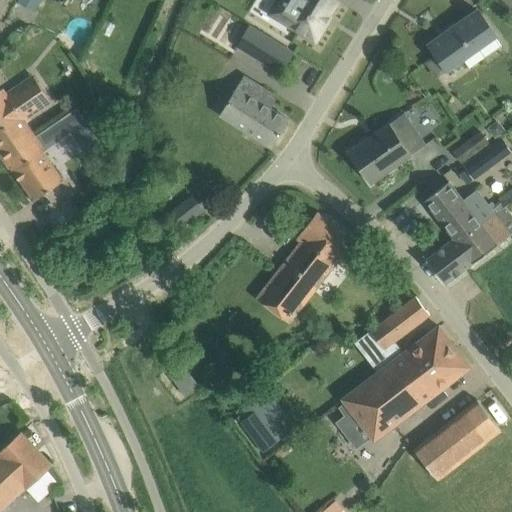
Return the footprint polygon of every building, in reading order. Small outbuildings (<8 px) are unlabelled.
[(18,0),(18,1),(36,11),(42,0),(18,0)] [(280,0),(272,13),(315,40),(325,24),(323,23),(337,0),(280,0)] [(511,0),(503,0),(511,8),(511,0)] [(437,55),(427,62),(437,77),(497,35),(479,10),(430,45),(437,55)] [(294,52),(279,43),(266,64),(281,73),(294,52)] [(271,107),(279,95),(246,75),(222,114),(272,146),(289,118),(271,107)] [(0,90),(0,153),(5,160),(24,148),(17,139),(31,129),(25,120),(52,102),(34,76),(7,95),(3,89),(0,90)] [(350,152),(372,183),(425,145),(404,113),(350,152)] [(488,126),(495,137),(506,130),(499,119),(488,126)] [(60,120),(36,136),(44,149),(46,151),(70,134),(60,120)] [(24,148),(5,160),(12,171),(14,170),(34,200),(64,180),(43,150),(44,149),(36,136),(31,129),(17,139),(24,148)] [(511,134),(509,130),(487,146),(498,162),(511,152),(511,134)] [(454,152),(462,163),(489,143),(481,132),(454,152)] [(493,166),(482,151),(464,165),(466,169),(474,178),(474,179),(493,166)] [(450,181),(426,200),(455,238),(455,237),(460,244),(497,216),(493,210),(497,206),(493,201),(490,203),(480,190),(465,201),(450,181)] [(455,238),(427,260),(445,284),(511,234),(511,232),(511,218),(508,213),(511,209),(511,192),(501,201),(501,202),(497,206),(493,210),(497,216),(460,244),(455,237),(455,238)] [(192,194),(172,210),(185,226),(205,209),(192,194)] [(258,298),(290,322),(354,240),(318,212),(298,238),(302,241),(258,298)] [(371,330),(385,349),(430,314),(417,296),(371,330)] [(344,398),(375,439),(470,366),(440,326),(344,398)] [(511,336),(508,330),(501,335),(510,349),(511,348),(511,336)] [(171,374),(187,396),(200,386),(184,365),(171,374)] [(301,412),(316,400),(305,386),(290,397),(301,412)] [(414,449),(438,479),(501,431),(507,439),(511,435),(511,414),(492,389),(478,400),(414,449)] [(256,410),(241,422),(266,455),(282,442),(256,410)] [(0,452),(0,509),(25,486),(27,488),(52,465),(22,432),(0,452)] [(400,443),(392,452),(399,457),(406,448),(400,443)] [(346,511),(338,502),(324,511),(346,511)]
